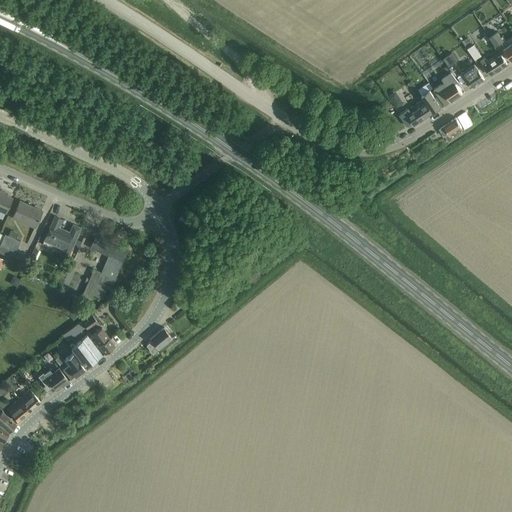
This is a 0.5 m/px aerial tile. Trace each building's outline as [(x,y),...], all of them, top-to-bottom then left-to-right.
[(496,46),(502,41),(497,33),(490,37),(496,46)] [(487,42),(481,46),(486,55),(492,51),(487,42)] [(474,44),(467,49),(475,60),(481,56),(474,44)] [(452,52),(444,58),(449,66),(458,61),(452,52)] [(508,64),(502,55),(489,63),(486,58),(481,61),(490,75),(508,64)] [(474,65),(461,74),(471,88),(484,79),(478,71),(474,65)] [(438,96),(444,106),(465,92),(447,66),(436,73),(442,83),(434,88),(439,95),(438,96)] [(444,106),(438,96),(437,97),(433,92),(431,93),(430,91),(422,96),(427,104),(433,113),(444,106)] [(481,123),(501,111),(494,100),(474,112),(481,123)] [(414,112),(408,116),(413,124),(414,125),(433,113),(427,104),(414,112)] [(466,111),(458,117),(465,128),(473,123),(466,111)] [(461,125),(457,118),(456,117),(444,125),(444,126),(440,129),(444,135),(449,132),(450,135),(462,126),(461,125)] [(0,191),(0,210),(6,213),(13,197),(0,191)] [(20,201),(16,210),(13,217),(35,227),(42,211),(20,201)] [(192,223),(195,216),(183,211),(180,218),(192,223)] [(51,225),(44,240),(64,249),(62,255),(68,258),(75,244),(77,239),(81,228),(73,224),(70,232),(59,227),(62,219),(55,216),(51,225)] [(2,235),(0,238),(0,245),(0,246),(0,245),(0,252),(8,256),(10,249),(16,252),(20,241),(5,234),(4,236),(2,235)] [(85,289),(81,298),(90,302),(94,295),(102,298),(102,297),(107,286),(111,287),(128,251),(114,244),(113,246),(110,245),(111,244),(96,237),(91,246),(91,248),(109,256),(101,272),(97,270),(93,269),(89,279),(85,289)] [(176,319),(185,313),(180,307),(172,314),(176,319)] [(94,312),(81,321),(90,333),(95,330),(92,325),(99,320),(94,312)] [(172,337),(164,327),(150,338),(152,340),(146,345),(153,353),(172,337)] [(115,347),(103,330),(101,328),(98,331),(92,335),(105,354),(115,347)] [(102,356),(87,336),(77,343),(74,345),(72,343),(70,344),(87,368),(102,356)] [(73,353),(65,359),(63,360),(60,355),(55,359),(63,370),(71,379),(75,376),(85,369),(73,353)] [(39,375),(39,376),(46,385),(50,382),(52,384),(57,390),(69,381),(63,373),(59,368),(52,372),(50,369),(44,373),(43,372),(39,375)] [(17,389),(7,378),(3,382),(13,393),(17,389)] [(18,399),(29,412),(41,402),(30,389),(18,399)] [(2,397),(0,398),(0,405),(4,409),(9,404),(2,397)] [(18,422),(29,412),(18,399),(7,409),(18,422)] [(16,424),(3,413),(1,410),(0,410),(0,423),(10,431),(16,424)] [(0,439),(4,442),(9,433),(0,428),(0,439)]
